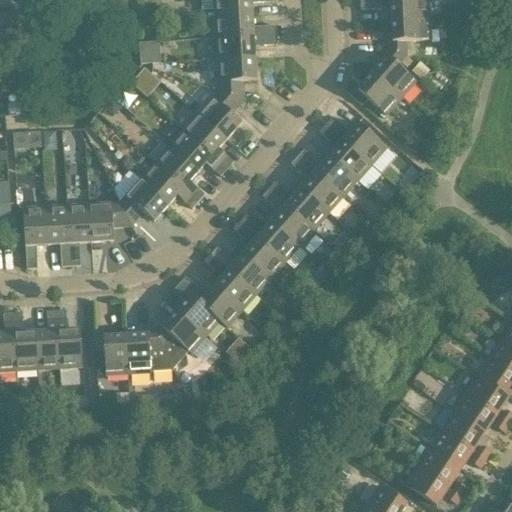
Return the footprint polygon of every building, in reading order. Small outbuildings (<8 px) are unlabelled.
[(200,0),(201,11),(213,11),(214,19),(252,17),(250,0),(200,0)] [(393,0),(389,0),(389,1),(390,22),(428,20),(427,0),(393,0)] [(374,1),(359,2),(360,12),(375,11),(380,11),(379,2),(379,1),(374,1)] [(214,19),(215,40),(253,38),(252,17),(214,19)] [(430,42),(428,20),(390,22),(392,43),(387,43),(387,51),(406,57),(405,44),(430,42)] [(262,38),(276,37),(275,27),(261,28),(262,38)] [(276,47),(276,37),(262,38),(262,48),(276,47)] [(253,38),(215,40),(216,62),(254,60),(253,38)] [(396,67),(406,57),(387,51),(382,56),(386,59),(372,75),(400,101),(415,84),(396,67)] [(216,62),(218,93),(243,102),(242,83),(256,82),(254,60),(216,62)] [(400,101),(372,75),(358,92),(354,89),(348,96),(361,108),(367,101),(385,118),(400,101)] [(150,92),(134,79),(130,84),(145,98),(150,92)] [(124,85),(118,91),(125,98),(131,91),(124,85)] [(218,93),(197,117),(226,142),(241,125),(231,116),(243,102),(218,93)] [(197,117),(183,133),(211,158),(226,142),(197,117)] [(331,120),(325,127),(336,136),(342,129),(331,120)] [(357,125),(342,142),(371,167),(386,150),(357,125)] [(336,136),(325,127),(319,134),(329,143),(336,136)] [(40,148),(40,133),(12,134),(13,149),(40,148)] [(183,133),(169,149),(197,174),(211,158),(183,133)] [(51,151),(55,147),(54,134),(42,135),(43,152),(51,151)] [(342,142),(328,158),(356,183),(371,167),(342,142)] [(169,149),(154,165),(183,190),(197,174),(169,149)] [(303,152),(297,159),(307,168),(313,161),(303,152)] [(222,154),(215,161),(226,171),(233,164),(222,154)] [(328,158),(313,174),(342,200),(356,183),(328,158)] [(307,168),(297,159),(290,166),(301,176),(307,168)] [(220,178),(226,171),(215,161),(209,169),(220,178)] [(183,190),(154,165),(140,181),(168,206),(183,190)] [(129,173),(113,192),(119,205),(131,228),(143,214),(153,223),(168,206),(140,181),(139,182),(129,173)] [(328,216),(342,200),(313,174),(299,190),(328,216)] [(274,184),(268,191),(278,201),(285,194),(274,184)] [(187,194),(198,203),(204,196),(193,187),(187,194)] [(299,190),(285,206),(313,232),(328,216),(299,190)] [(278,201),(268,191),(261,199),(272,208),(278,201)] [(0,194),(0,205),(9,205),(8,194),(0,194)] [(191,211),(198,203),(187,194),(180,201),(191,211)] [(119,205),(88,206),(90,244),(113,243),(112,230),(131,228),(119,205)] [(90,244),(88,206),(67,208),(69,246),(90,244)] [(285,206),(270,223),(299,248),(313,232),(285,206)] [(45,209),(47,247),(69,246),(67,208),(45,209)] [(45,209),(22,210),(25,257),(36,257),(35,248),(47,247),(45,209)] [(245,217),(239,224),(249,233),(256,226),(245,217)] [(270,223),(256,239),(284,265),(299,248),(270,223)] [(249,233),(239,224),(232,231),(243,241),(249,233)] [(256,239),(241,255),(270,281),(284,265),(256,239)] [(216,249),(210,256),(220,266),(227,259),(216,249)] [(79,254),(70,255),(70,268),(80,268),(79,254)] [(61,269),(70,268),(70,255),(60,255),(61,269)] [(241,255),(227,272),(255,297),(270,281),(241,255)] [(220,266),(210,256),(204,264),(214,273),(220,266)] [(36,257),(25,257),(26,271),(37,271),(36,257)] [(227,272),(213,288),(241,313),(255,297),(227,272)] [(187,292),(192,296),(197,290),(184,278),(171,292),(180,300),(187,292)] [(476,297),(489,305),(496,293),(484,285),(476,297)] [(226,330),(241,313),(213,288),(199,303),(198,304),(219,323),(219,324),(226,330)] [(204,340),(219,324),(219,323),(198,304),(199,303),(192,296),(177,313),(204,340)] [(65,312),(55,313),(56,328),(66,327),(65,312)] [(56,328),(55,313),(46,313),(46,328),(56,328)] [(190,356),(204,340),(177,313),(162,330),(159,326),(154,332),(163,349),(171,339),(190,356)] [(13,330),(12,315),(3,316),(3,331),(13,330)] [(22,315),(12,315),(13,330),(23,330),(22,315)] [(511,324),(500,342),(511,349),(511,324)] [(56,333),(59,371),(81,369),(79,331),(56,333)] [(147,337),(125,338),(128,376),(130,376),(150,375),(150,373),(173,372),(163,349),(154,332),(146,332),(147,337)] [(37,372),(59,371),(56,333),(35,334),(37,372)] [(13,335),(16,373),(37,372),(35,334),(13,335)] [(0,374),(16,373),(13,335),(0,336),(0,374)] [(105,378),(128,376),(125,338),(104,340),(104,335),(94,335),(96,373),(105,373),(105,378)] [(511,349),(500,342),(488,360),(511,375),(511,349)] [(511,387),(511,375),(488,360),(477,378),(504,396),(510,387),(511,387)] [(477,378),(464,397),(496,418),(508,399),(504,396),(477,378)] [(464,397),(452,415),(484,436),(496,418),(464,397)] [(500,420),(510,427),(511,422),(511,416),(505,412),(500,420)] [(452,415),(440,433),(472,454),(484,436),(452,415)] [(504,435),(510,427),(500,420),(494,429),(504,435)] [(440,433),(428,451),(460,472),(472,454),(440,433)] [(476,456),(486,463),(491,454),(481,448),(476,456)] [(428,451),(417,469),(448,490),(460,472),(428,451)] [(480,471),(486,463),(476,456),(470,465),(480,471)] [(342,468),(337,476),(345,481),(350,473),(342,468)] [(436,508),(448,490),(417,469),(404,487),(436,508)] [(452,492),(462,499),(468,490),(457,483),(452,492)] [(379,487),(366,506),(374,511),(402,511),(407,506),(379,487)] [(456,507),(462,499),(452,492),(446,501),(456,507)]
